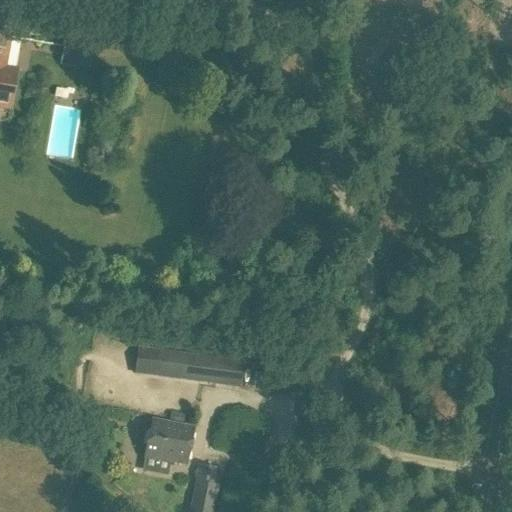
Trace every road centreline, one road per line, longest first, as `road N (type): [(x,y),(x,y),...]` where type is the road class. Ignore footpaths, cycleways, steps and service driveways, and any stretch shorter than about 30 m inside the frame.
road 1 (unknown): [(175,0),(309,26),(314,134),(364,267),(361,292),(300,420),(481,476)]
road 2 (primary): [(475,511),(511,339)]
